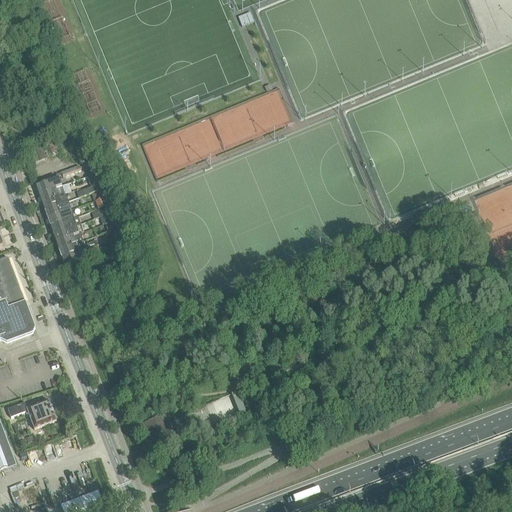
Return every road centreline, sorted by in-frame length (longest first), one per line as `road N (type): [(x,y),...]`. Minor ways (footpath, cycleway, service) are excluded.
road 1 (tertiary): [(136,511),(0,160)]
road 2 (trunk): [(511,422),(277,511)]
road 3 (trunk): [(331,511),(511,443)]
